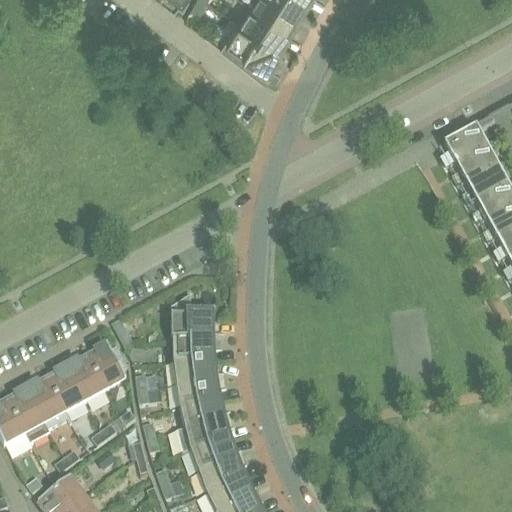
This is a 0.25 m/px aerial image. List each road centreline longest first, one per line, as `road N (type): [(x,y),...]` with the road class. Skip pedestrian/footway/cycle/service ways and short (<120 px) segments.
road 1 (residential): [(265,191),(253,311),(261,407),(304,511)]
road 2 (residential): [(0,341),(265,191)]
road 3 (residential): [(265,191),(477,77)]
road 4 (residential): [(291,116),(137,0)]
road 5 (residential): [(291,116),(354,0)]
